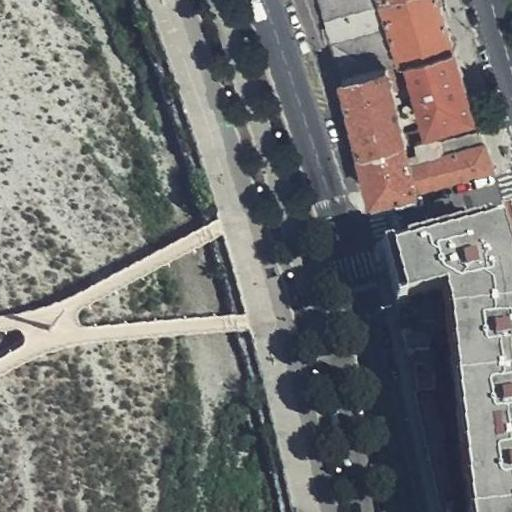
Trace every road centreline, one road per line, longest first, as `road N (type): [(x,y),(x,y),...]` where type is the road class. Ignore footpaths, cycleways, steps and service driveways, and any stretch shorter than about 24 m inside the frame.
road 1 (primary): [(307,511),(242,256),(156,0)]
road 2 (primary): [(410,511),(347,243)]
road 3 (primary): [(347,243),(263,0)]
road 4 (residential): [(347,243),(511,195)]
